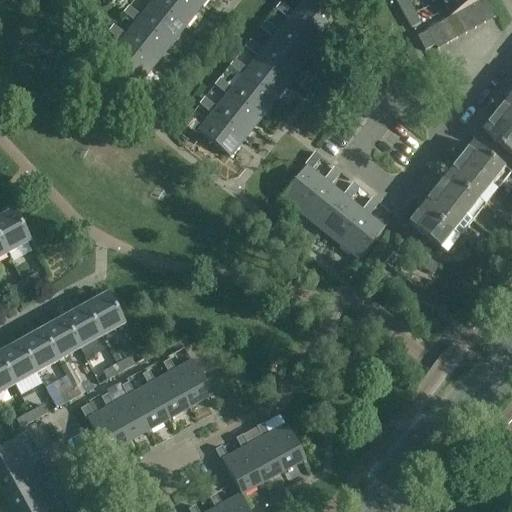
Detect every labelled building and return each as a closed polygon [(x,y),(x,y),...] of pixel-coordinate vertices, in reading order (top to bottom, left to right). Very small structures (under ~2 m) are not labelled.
[(184,29),(147,0),(143,0),(151,6),(141,19),(127,9),(124,12),(168,47),(184,29)] [(199,10),(186,0),(147,0),(184,29),(199,10)] [(206,0),(186,0),(199,10),(206,0)] [(277,9),(321,44),(337,24),(305,0),(304,0),(293,15),(280,5),(277,9)] [(443,0),(441,1),(451,19),(456,16),(465,11),(475,6),(484,0),(443,0)] [(484,0),(475,6),(485,25),(496,19),(485,0),(484,0)] [(406,21),(415,16),(409,5),(399,10),(406,21)] [(485,25),(475,6),(465,11),(476,30),(485,25)] [(321,44),(277,9),(275,11),(288,21),(278,33),(265,23),(261,28),(306,63),(321,44)] [(476,30),(465,11),(456,16),(467,36),(476,30)] [(168,47),(124,12),(123,15),(136,26),(126,38),(112,28),(109,31),(153,66),(168,47)] [(415,16),(406,21),(411,31),(421,25),(415,16)] [(467,36),(456,16),(451,19),(446,22),(457,41),(467,36)] [(437,27),(448,46),(457,41),(446,22),(437,27)] [(427,33),(436,48),(438,52),(448,46),(437,27),(427,33)] [(306,63),(261,28),(260,30),(272,40),(262,53),(250,43),(246,47),(290,82),(306,63)] [(153,66),(109,31),(108,34),(121,45),(111,57),(97,47),(93,53),(106,64),(108,62),(138,86),(153,66)] [(436,48),(427,33),(416,39),(425,53),(436,48)] [(290,82),(246,47),(244,49),(257,60),(247,72),(235,62),(231,66),(275,101),(290,82)] [(275,101),(231,66),(229,68),(242,78),(232,91),(219,81),(216,85),(260,120),(275,101)] [(260,120),(216,85),(214,87),(226,97),(216,110),(204,100),(200,104),(245,139),(260,120)] [(511,103),(498,119),(511,129),(511,103)] [(245,139),(200,104),(199,106),(211,116),(201,129),(189,119),(183,125),(197,136),(198,135),(229,159),(245,139)] [(511,129),(498,119),(485,135),(511,156),(511,129)] [(463,163),(499,191),(511,175),(476,147),(463,163)] [(281,200),(300,216),(335,172),(333,170),(322,182),(310,172),(320,159),(314,155),(303,168),(305,170),(281,200)] [(499,191),(463,163),(450,179),(486,207),(499,191)] [(339,174),(335,172),(300,216),(319,231),(354,187),(352,184),(341,197),(329,187),(339,174)] [(486,207),(450,179),(437,195),(473,223),(486,207)] [(358,190),(354,187),(319,231),(338,246),(373,202),(371,200),(361,213),(348,202),(358,190)] [(473,223),(437,195),(425,211),(460,239),(473,223)] [(378,205),(373,202),(338,246),(358,262),(383,230),(368,218),(378,205)] [(460,239),(425,211),(412,227),(447,256),(460,239)] [(0,223),(0,246),(6,257),(29,245),(13,216),(0,223)] [(439,267),(414,248),(408,256),(432,275),(439,267)] [(22,283),(27,291),(41,283),(36,275),(22,283)] [(27,291),(22,283),(8,291),(13,299),(27,291)] [(84,311),(101,341),(123,328),(107,299),(84,311)] [(101,341),(84,311),(63,323),(79,353),(101,341)] [(79,353),(63,323),(41,335),(57,365),(79,353)] [(57,365),(41,335),(19,347),(35,377),(57,365)] [(35,377),(19,347),(0,357),(0,364),(13,389),(35,377)] [(115,367),(119,375),(134,367),(130,359),(115,367)] [(0,395),(13,389),(0,364),(0,395)] [(165,367),(189,411),(210,399),(191,366),(175,374),(170,364),(165,367)] [(119,375),(115,367),(102,373),(107,382),(119,375)] [(189,411),(165,367),(163,368),(168,378),(155,386),(149,375),(144,378),(168,422),(189,411)] [(78,398),(73,390),(64,373),(56,378),(65,395),(59,398),(64,406),(78,398)] [(168,422),(144,378),(142,379),(147,390),(134,397),(128,387),(124,389),(148,433),(168,422)] [(73,390),(78,398),(92,391),(87,382),(73,390)] [(114,388),(105,392),(109,399),(117,394),(114,388)] [(148,433),(124,389),(121,391),(127,401),(113,409),(107,398),(103,401),(127,444),(148,433)] [(127,444),(103,401),(101,402),(106,412),(92,420),(87,410),(80,413),(86,424),(87,423),(106,456),(127,444)] [(30,414),(34,423),(49,414),(44,406),(30,414)] [(34,423),(30,414),(15,422),(20,430),(34,423)] [(261,427),(257,429),(283,474),(304,462),(285,429),(268,438),(261,427)] [(241,438),(237,440),(262,485),(283,474),(257,429),(255,430),(261,442),(247,449),(241,438)] [(0,451),(0,479),(39,458),(38,455),(26,462),(18,448),(30,441),(26,434),(14,441),(15,443),(0,451)] [(241,497),(262,485),(237,440),(234,442),(240,453),(227,461),(220,449),(214,453),(220,464),(222,464),(241,497)] [(42,462),(39,458),(0,479),(0,491),(6,503),(51,478),(50,476),(38,483),(30,468),(42,462)] [(53,482),(51,478),(6,503),(11,511),(37,511),(62,498),(61,497),(49,503),(41,489),(53,482)] [(209,500),(215,511),(245,511),(239,501),(223,509),(216,497),(209,500)] [(53,511),(52,510),(65,503),(62,498),(37,511),(53,511)]
